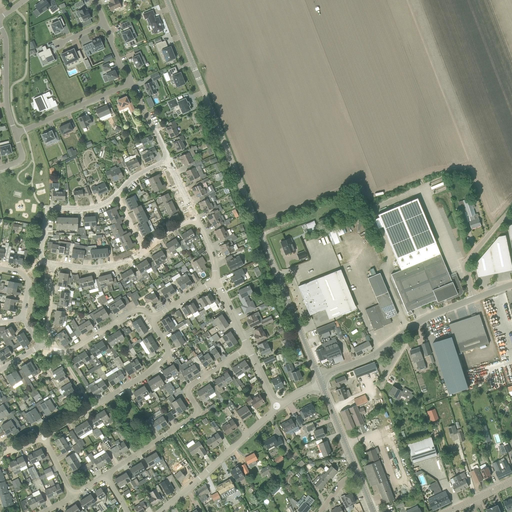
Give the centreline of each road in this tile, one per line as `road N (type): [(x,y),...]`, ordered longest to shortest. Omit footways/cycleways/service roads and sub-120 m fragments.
road 1 (tertiary): [(318,377),(167,0)]
road 2 (residential): [(106,475),(197,414),(189,387),(247,348)]
road 3 (unclassified): [(318,377),(473,299)]
road 4 (residential): [(159,511),(276,407)]
road 5 (tertiary): [(374,511),(321,383)]
road 6 (residential): [(116,195),(89,208),(50,208),(40,252),(53,264)]
road 7 (residential): [(94,406),(165,358),(151,319)]
road 8 (residential): [(132,83),(16,134)]
